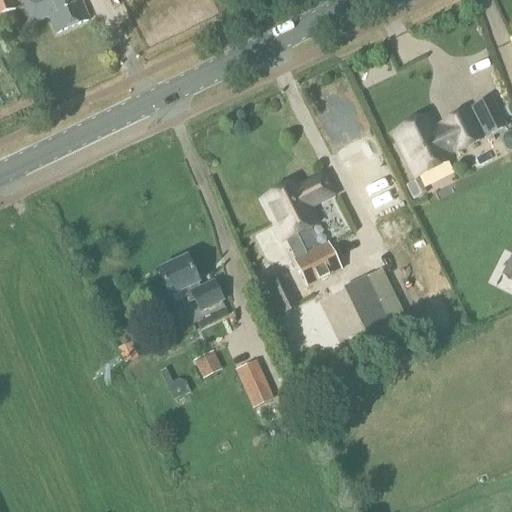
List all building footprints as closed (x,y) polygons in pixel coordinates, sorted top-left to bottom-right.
[(0,0),(0,17),(16,11),(11,0),(0,0)] [(22,0),(33,25),(49,19),(56,35),(89,22),(79,0),(22,0)] [(396,18),(381,27),(388,39),(403,31),(396,18)] [(412,88),(423,64),(405,55),(393,79),(412,88)] [(491,100),(471,110),(486,141),(507,130),(491,100)] [(441,125),(443,129),(433,134),(425,118),(395,133),(416,178),(447,163),(442,154),(453,148),(455,153),(479,141),(466,113),(441,125)] [(297,185),(264,201),(284,242),(285,242),(295,262),(307,256),(297,236),(317,226),(309,209),(333,198),(323,179),(300,190),(297,185)] [(308,288),(340,272),(327,246),(307,256),(295,262),(308,288)] [(511,281),(511,255),(502,277),(511,281)] [(187,261),(159,275),(170,299),(182,293),(186,301),(192,299),(200,315),(225,304),(215,281),(200,289),(199,285),(187,261)] [(277,305),(292,299),(281,277),(267,283),(277,305)] [(367,279),(344,290),(381,366),(404,355),(367,279)] [(203,382),(222,372),(212,353),(193,363),(203,382)] [(255,365),(235,374),(250,407),(269,398),(255,365)] [(183,394),(180,380),(167,383),(170,397),(183,394)]
